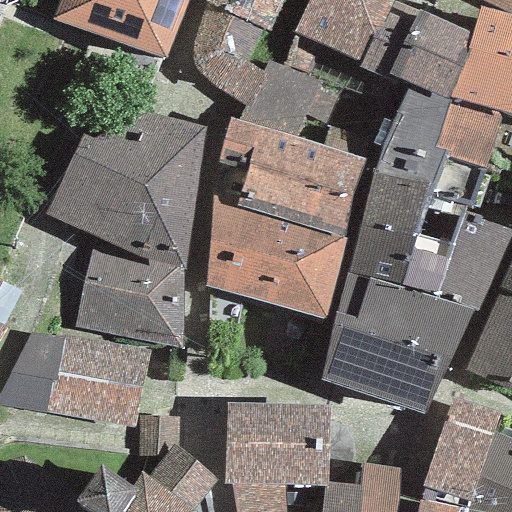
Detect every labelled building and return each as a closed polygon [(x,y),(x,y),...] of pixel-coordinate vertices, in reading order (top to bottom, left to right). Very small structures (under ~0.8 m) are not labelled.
[(167,59),(188,0),(60,0),(54,18),(167,59)] [(206,0),(204,5),(259,27),(269,31),(284,0),(206,0)] [(307,0),(294,32),(361,63),(392,0),(307,0)] [(389,74),(418,12),(392,0),(361,63),(359,68),(386,81),(389,74)] [(511,0),(479,0),(479,7),(511,17),(511,0)] [(244,62),(259,27),(204,5),(191,49),(192,62),(196,71),(207,81),(242,106),(247,109),(263,73),(244,62)] [(511,116),(511,17),(479,7),(471,34),(449,97),(501,113),(511,116)] [(449,97),(471,34),(427,15),(418,12),(389,74),(403,80),(430,92),(448,100),(449,97)] [(267,61),(263,73),(247,109),(242,106),(236,120),(294,139),(318,84),(267,61)] [(373,172),(431,186),(446,153),(435,149),(448,100),(430,92),(427,100),(405,90),(381,147),(373,172)] [(471,210),(501,113),(449,97),(448,100),(435,149),(446,153),(431,186),(427,196),(464,208),(471,210)] [(206,128),(143,112),(89,138),(84,134),(46,214),(95,236),(147,260),(183,273),(206,128)] [(236,120),(229,118),(215,164),(211,196),(286,221),(345,238),(365,161),(294,139),(236,120)] [(346,274),(399,289),(427,196),(431,186),(373,172),(346,274)] [(204,286),(262,303),(286,221),(211,196),(204,286)] [(463,212),(464,208),(427,196),(399,289),(433,299),(463,212)] [(511,231),(463,212),(433,299),(472,310),(475,311),(511,231)] [(321,320),(345,238),(286,221),(262,303),(321,320)] [(181,349),(183,273),(147,260),(95,236),(73,327),(181,349)] [(511,260),(500,288),(511,292),(511,260)] [(399,289),(346,274),(318,382),(423,415),(472,310),(433,299),(399,289)] [(511,292),(500,288),(465,371),(511,391),(511,292)] [(145,350),(29,332),(0,385),(0,406),(132,426),(145,350)] [(498,412),(451,397),(421,486),(419,499),(464,509),(468,502),(492,431),(498,412)] [(230,485),(275,486),(276,405),(224,403),(222,485),(230,485)] [(329,406),(276,405),(275,486),(283,486),(323,488),(327,488),(327,482),(329,406)] [(20,511),(4,511),(0,509),(0,511),(198,511),(195,509),(217,480),(177,448),(179,417),(138,417),(137,457),(165,457),(147,479),(139,473),(132,485),(99,463),(74,503),(67,511),(21,511),(20,511)] [(511,511),(511,430),(508,439),(492,431),(468,502),(464,509),(475,511),(511,511)] [(393,511),(401,470),(360,464),(358,486),(327,482),(327,488),(323,488),(319,511),(393,511)] [(284,511),(283,486),(275,486),(230,485),(234,511),(284,511)] [(475,511),(464,509),(419,499),(415,511),(475,511)]
